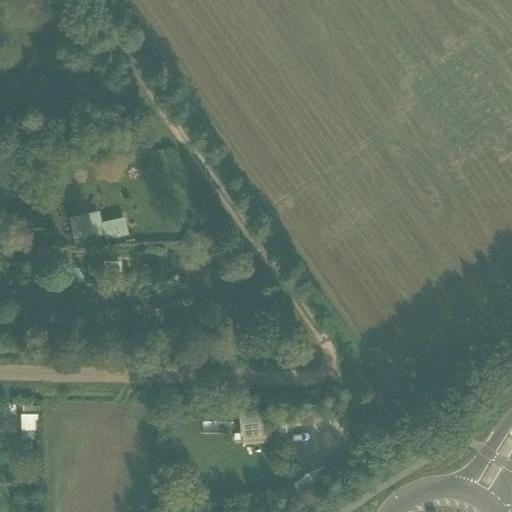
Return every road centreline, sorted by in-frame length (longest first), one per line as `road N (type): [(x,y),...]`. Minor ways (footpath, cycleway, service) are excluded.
road 1 (track): [(90,0),(340,375)]
road 2 (unclassified): [(0,374),(340,375)]
